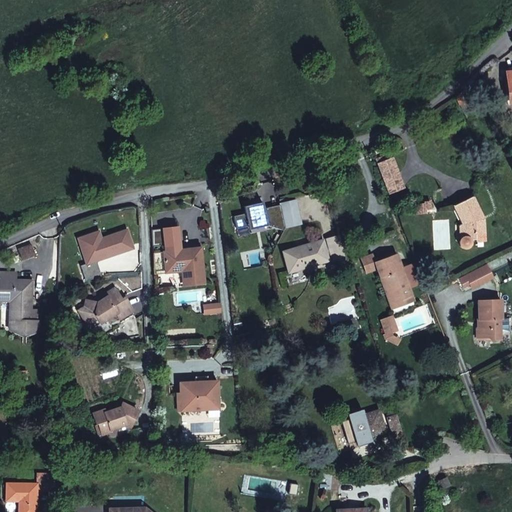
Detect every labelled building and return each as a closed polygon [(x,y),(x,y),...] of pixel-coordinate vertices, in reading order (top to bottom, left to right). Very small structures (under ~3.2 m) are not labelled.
[(470,97),(466,91),(456,98),(460,104),(470,97)] [(476,105),(470,97),(460,104),(466,112),(476,105)] [(390,154),(375,160),(377,165),(392,159),(390,154)] [(398,174),(392,159),(377,165),(383,180),(398,174)] [(404,188),(398,174),(383,180),(389,194),(404,188)] [(482,216),(473,197),(454,206),(463,224),(464,237),(463,237),(462,237),(462,238),(461,238),(461,239),(460,239),(460,240),(460,241),(459,242),(459,243),(460,244),(460,245),(461,246),(461,247),(462,247),(463,248),(465,248),(466,248),(467,248),(468,247),(469,247),(469,246),(470,246),(470,245),(471,244),(471,243),(471,241),(471,240),(475,240),(476,243),(485,242),(484,223),(482,223),(480,218),(482,216)] [(280,204),(283,214),(298,211),(296,200),(289,201),(288,198),(279,200),(280,204)] [(245,213),(234,216),(237,229),(249,226),(248,224),(257,222),(268,225),(284,230),(286,227),(283,214),(280,204),(264,208),(262,202),(252,204),(253,209),(245,211),(245,213)] [(298,211),(283,214),(286,227),(302,223),(298,211)] [(323,240),(283,251),(289,272),(329,261),(327,255),(331,254),(332,260),(345,256),(339,235),(326,239),(327,244),(324,245),(323,240)] [(35,255),(31,244),(18,249),(23,260),(35,255)] [(178,250),(164,252),(166,273),(183,272),(185,286),(205,284),(201,244),(181,246),(181,253),(178,253),(178,250)] [(164,252),(153,253),(154,274),(166,273),(164,252)] [(374,257),(372,253),(359,258),(366,274),(377,270),(374,262),(379,260),(377,256),(374,257)] [(401,268),(395,253),(379,260),(374,262),(377,270),(382,283),(387,285),(394,302),(411,295),(408,288),(422,282),(414,263),(401,268)] [(484,262),(464,273),(467,279),(471,286),(491,276),(484,262)] [(31,310),(32,280),(16,280),(16,272),(0,271),(0,300),(10,301),(9,329),(18,332),(32,332),(40,330),(41,310),(31,310)] [(464,273),(457,276),(461,283),(467,279),(464,273)] [(394,302),(387,285),(382,283),(390,303),(392,309),(413,301),(411,295),(394,302)] [(122,301),(114,288),(104,295),(106,297),(97,303),(92,302),(86,301),(84,307),(78,311),(86,324),(90,322),(97,318),(100,324),(117,313),(120,319),(133,311),(125,299),(122,301)] [(104,295),(92,302),(97,303),(106,297),(104,295)] [(502,319),(501,299),(478,300),(479,325),(477,328),(477,338),(489,337),(491,340),(500,339),(499,319),(502,319)] [(398,331),(393,315),(379,319),(384,334),(388,332),(389,334),(398,331)] [(100,324),(97,318),(90,322),(93,328),(100,324)] [(352,320),(337,322),(338,330),(353,328),(352,320)] [(398,338),(391,335),(389,336),(389,334),(388,332),(383,335),(385,339),(398,345),(399,342),(396,341),(398,338)] [(26,371),(19,372),(20,380),(27,379),(26,371)] [(195,383),(179,384),(179,394),(176,394),(177,403),(180,402),(180,412),(188,412),(188,409),(219,409),(218,382),(211,382),(211,385),(208,385),(207,377),(195,377),(195,383)] [(138,412),(122,403),(120,407),(112,410),(105,413),(104,410),(93,414),(97,424),(99,424),(102,434),(112,431),(111,429),(125,424),(130,427),(138,412)] [(378,409),(341,421),(347,439),(361,434),(363,438),(385,431),(378,409)] [(401,432),(396,415),(387,418),(392,435),(401,432)] [(361,434),(347,439),(348,443),(363,438),(361,434)] [(54,474),(37,474),(37,484),(37,487),(42,487),(52,487),(54,487),(54,474)] [(36,511),(37,487),(37,484),(6,483),(6,500),(19,501),(18,511),(36,511)] [(299,484),(292,483),(290,495),(297,496),(299,484)]
